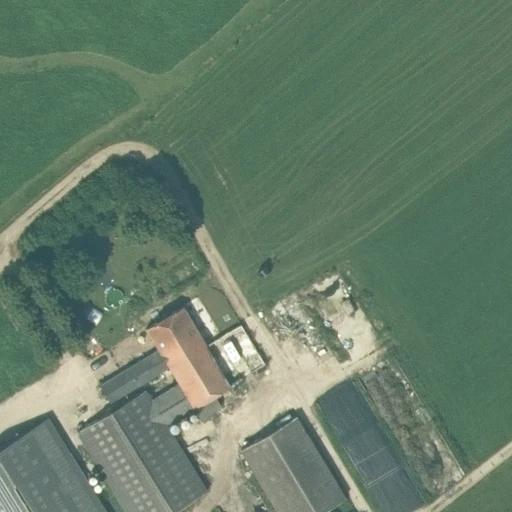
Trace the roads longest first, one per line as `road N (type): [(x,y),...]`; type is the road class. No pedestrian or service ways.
road 1 (track): [(367,511),(148,158),(113,153),(0,244)]
road 2 (track): [(0,248),(80,377)]
